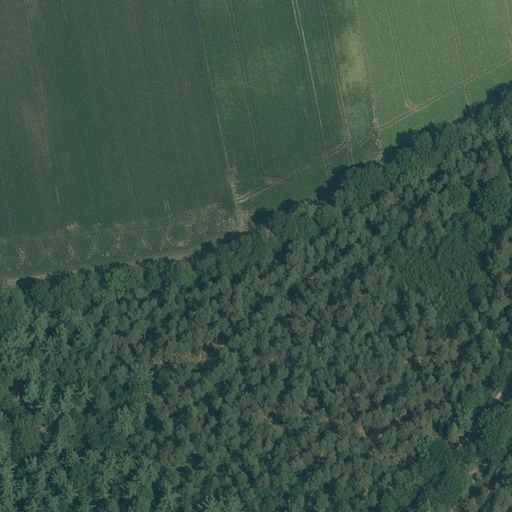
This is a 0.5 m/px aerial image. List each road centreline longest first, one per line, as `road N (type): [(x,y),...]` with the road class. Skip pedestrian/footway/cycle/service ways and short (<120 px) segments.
road 1 (track): [(0,291),(211,257),(511,100)]
road 2 (track): [(412,511),(511,384)]
road 3 (track): [(0,371),(16,511)]
